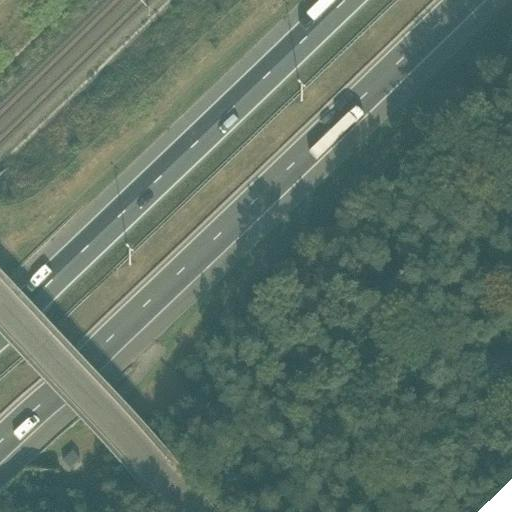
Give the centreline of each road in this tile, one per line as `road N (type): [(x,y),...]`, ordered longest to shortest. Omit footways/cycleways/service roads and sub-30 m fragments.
road 1 (motorway): [(0,446),(468,0)]
road 2 (motorway): [(364,0),(0,347)]
road 3 (unclassified): [(0,302),(200,511)]
